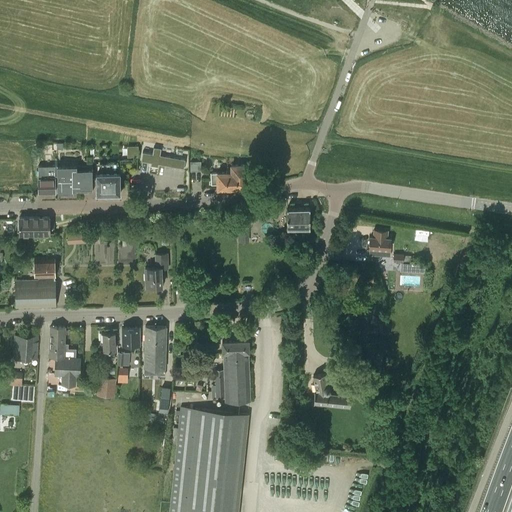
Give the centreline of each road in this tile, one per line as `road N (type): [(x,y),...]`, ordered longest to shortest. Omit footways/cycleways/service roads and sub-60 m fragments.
road 1 (residential): [(45,316),(196,313),(287,300),(317,264),(338,190)]
road 2 (tertiary): [(338,190),(305,183),(160,206),(0,208)]
road 3 (track): [(318,142),(261,155),(0,106)]
road 4 (residential): [(33,511),(45,316)]
road 5 (tertiary): [(511,209),(338,190)]
